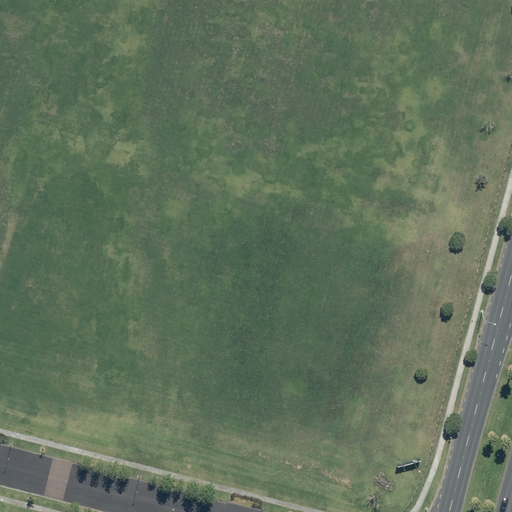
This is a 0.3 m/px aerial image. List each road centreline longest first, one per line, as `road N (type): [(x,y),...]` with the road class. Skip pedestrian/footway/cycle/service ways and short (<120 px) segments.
road 1 (primary): [(449,511),(511,284)]
road 2 (unclassified): [(0,463),(192,511)]
